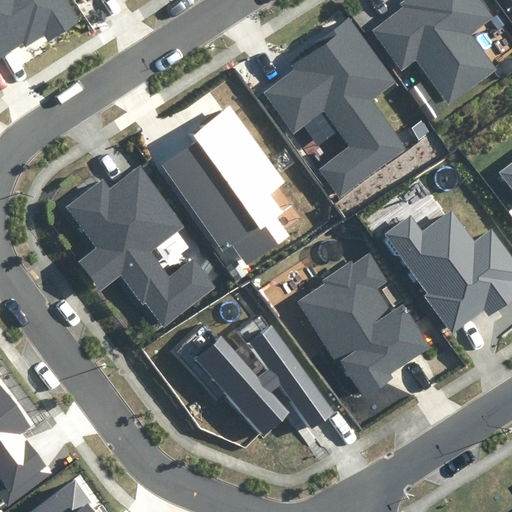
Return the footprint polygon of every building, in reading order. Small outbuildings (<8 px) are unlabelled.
[(0,0),(0,58),(24,44),(26,47),(44,35),(49,42),(82,21),(67,0),(0,0)] [(416,60),(449,105),(498,69),(473,35),(497,18),(483,0),(406,0),(402,3),(405,8),(374,31),(402,70),(416,60)] [(349,146),(318,169),(340,199),(407,150),(368,98),(391,81),(348,24),(291,66),(293,69),(261,93),(294,137),(325,114),(349,146)] [(286,182),(229,104),(185,136),(191,144),(160,166),(223,251),(232,245),(247,265),(288,235),(274,217),(281,212),(268,194),(286,182)] [(511,163),(501,172),(511,187),(511,163)] [(219,289),(195,257),(169,276),(151,251),(184,227),(140,167),(110,190),(103,179),(66,206),(98,248),(80,262),(101,290),(121,276),(143,305),(145,304),(164,329),(219,289)] [(423,230),(411,215),(385,234),(428,293),(425,295),(452,332),(484,309),(489,316),(511,299),(511,255),(492,227),(474,240),(452,209),(423,230)] [(387,281),(369,254),(354,264),(352,260),(321,280),(323,284),(295,301),(333,359),(340,355),(366,395),(393,378),(391,374),(432,348),(404,304),(392,311),(377,288),(387,281)] [(333,412),(271,325),(246,345),(268,370),(257,378),(221,336),(195,360),(264,437),(290,413),(270,393),(281,385),(311,429),(333,412)] [(29,425),(0,388),(0,495),(8,506),(51,472),(19,433),(29,425)] [(92,503),(74,481),(33,511),(95,511),(90,505),(92,503)]
